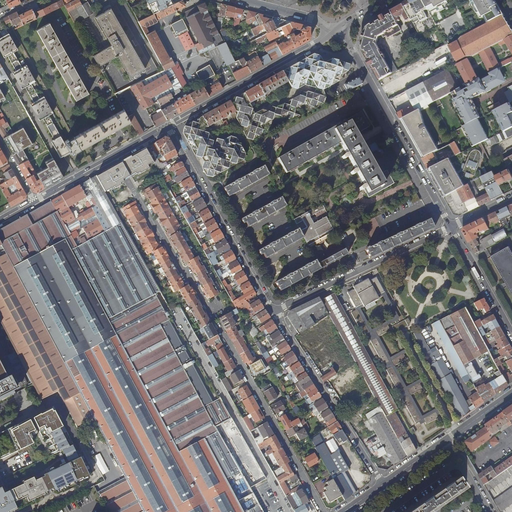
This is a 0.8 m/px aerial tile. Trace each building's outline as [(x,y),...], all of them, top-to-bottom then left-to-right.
[(9,8),(20,3),(19,0),(11,0),(10,0),(5,0),(8,5),(9,8)] [(62,0),(60,0),(50,5),(52,8),(53,10),(65,5),(64,4),(62,0)] [(82,4),(79,0),(73,0),(64,4),(65,5),(75,23),(82,19),(75,8),(82,4)] [(144,0),(131,7),(138,21),(152,14),(180,0),(173,0),(173,2),(171,1),(170,0),(144,0)] [(185,6),(181,0),(180,0),(152,14),(155,19),(181,7),(185,6)] [(221,55),(230,51),(225,41),(221,44),(216,34),(218,33),(215,27),(206,10),(211,7),(208,0),(197,5),(197,6),(191,9),(184,12),(185,15),(199,43),(195,45),(200,54),(203,53),(204,52),(206,51),(216,46),(220,53),(221,55)] [(349,7),(349,6),(349,5),(349,4),(348,3),(347,2),(347,1),(346,1),(344,0),(343,0),(342,0),(341,1),(340,1),(339,2),(339,3),(338,3),(338,4),(338,5),(338,6),(338,8),(338,9),(339,9),(339,10),(340,11),(341,11),(343,12),(344,12),(345,12),(346,11),(347,11),(348,10),(348,9),(349,8),(349,7)] [(430,35),(411,0),(409,0),(403,4),(410,18),(422,39),(430,35)] [(439,30),(422,0),(411,0),(430,35),(439,30)] [(422,0),(439,30),(447,45),(504,15),(494,0),(422,0)] [(30,5),(32,9),(36,18),(50,12),(48,6),(37,11),(36,9),(38,8),(35,2),(30,5)] [(93,13),(87,2),(82,4),(75,8),(82,19),(93,13)] [(226,5),(221,3),(218,15),(224,16),(224,15),(226,5)] [(410,18),(403,4),(391,10),(392,12),(397,22),(400,20),(399,19),(399,17),(401,16),(401,17),(403,16),(403,15),(404,15),(403,16),(406,20),(410,18)] [(236,7),(226,5),(224,15),(225,15),(225,16),(231,18),(232,17),(233,17),(236,7)] [(242,9),(236,7),(233,17),(233,18),(231,27),(238,23),(242,9)] [(93,55),(99,66),(117,56),(129,77),(131,80),(138,76),(136,74),(145,69),(110,8),(95,17),(111,45),(93,55)] [(19,11),(16,12),(21,21),(22,24),(23,25),(25,23),(25,22),(25,20),(31,18),(33,18),(33,20),(36,18),(32,9),(20,14),(20,13),(19,11)] [(259,13),(248,10),(246,20),(255,16),(259,13)] [(16,12),(3,18),(5,23),(10,21),(12,25),(20,21),(21,21),(16,12)] [(397,22),(392,12),(385,16),(386,16),(386,17),(385,18),(384,19),(383,19),(382,18),(378,20),(371,24),(363,50),(367,57),(369,61),(370,60),(370,61),(371,61),(372,62),(372,63),(372,64),(371,64),(373,68),(379,80),(398,70),(385,47),(383,48),(381,45),(378,47),(377,44),(379,36),(382,35),(383,37),(386,36),(388,38),(402,30),(397,22)] [(264,14),(259,13),(255,16),(259,25),(272,19),(263,17),(264,14)] [(157,56),(164,70),(171,67),(182,87),(183,86),(184,86),(186,85),(187,85),(179,70),(181,69),(178,63),(173,66),(153,28),(147,31),(145,26),(156,21),(155,19),(152,14),(138,21),(157,56)] [(504,15),(447,45),(428,54),(431,61),(435,60),(438,58),(445,54),(451,67),(461,62),(462,62),(511,35),(511,28),(509,24),(504,15)] [(255,16),(246,20),(248,23),(253,21),(256,26),(259,25),(255,16)] [(188,31),(182,18),(179,20),(170,24),(174,33),(175,34),(184,29),(185,32),(187,31),(188,31)] [(367,57),(363,50),(371,24),(378,20),(377,18),(370,22),(368,24),(368,26),(362,46),(361,49),(361,51),(365,58),(367,57)] [(259,25),(256,26),(249,30),(251,33),(253,32),(253,33),(264,28),(267,33),(276,28),(272,19),(259,25)] [(300,29),(307,26),(291,21),(279,27),(276,28),(267,33),(256,38),(258,41),(262,39),(265,37),(265,36),(266,36),(269,41),(283,34),(285,37),(286,36),(288,35),(294,32),(293,30),(296,29),(299,30),(300,29)] [(36,30),(76,100),(88,93),(49,23),(36,30)] [(288,35),(295,47),(309,39),(310,35),(309,31),(310,26),(307,26),(300,29),(301,32),(294,35),(293,34),(295,33),(294,32),(288,35)] [(81,150),(80,150),(74,138),(66,143),(67,145),(66,145),(49,115),(53,113),(44,97),(40,99),(32,84),(36,82),(27,66),(23,68),(14,53),(18,51),(7,30),(1,33),(3,38),(0,39),(0,50),(4,59),(8,57),(16,72),(13,74),(22,90),(26,88),(34,103),(30,105),(40,121),(43,119),(54,140),(51,142),(60,158),(70,153),(72,155),(81,150)] [(185,32),(177,36),(184,50),(194,46),(187,31),(185,32)] [(282,54),(295,47),(288,35),(286,36),(288,40),(283,43),(282,42),(277,45),(282,54)] [(511,62),(511,61),(511,35),(462,62),(461,62),(451,67),(450,68),(452,71),(458,68),(466,82),(459,86),(460,88),(467,85),(478,79),(489,73),(497,69),(511,62)] [(262,56),(259,58),(263,65),(282,54),(277,45),(275,41),(263,47),(266,52),(267,52),(268,54),(263,57),(262,56)] [(226,65),(228,64),(234,61),(230,51),(221,55),(226,65)] [(350,64),(331,59),(324,63),(319,56),(313,54),(293,65),(282,72),(284,74),(288,82),(291,88),(297,90),(305,85),(317,88),(313,93),(307,92),(272,110),(272,109),(268,111),(263,109),(255,113),(250,103),(244,93),(230,101),(236,112),(237,111),(238,112),(236,117),(240,125),(244,126),(243,130),(247,137),(254,140),(277,128),(271,126),(275,115),(286,118),(284,124),(301,115),(295,114),(296,108),(303,104),(309,106),(307,112),(332,99),(326,97),(323,90),(339,81),(340,75),(348,71),(350,64)] [(445,54),(438,58),(445,71),(450,68),(451,67),(445,54)] [(250,72),(263,65),(257,56),(252,59),(251,57),(248,58),(249,60),(247,61),(245,61),(242,57),(238,59),(243,67),(247,65),(250,72)] [(236,80),(250,72),(247,65),(243,67),(238,59),(234,61),(228,64),(236,80)] [(209,83),(217,79),(213,71),(209,65),(195,72),(198,79),(202,86),(203,86),(209,83)] [(154,126),(166,120),(161,111),(161,110),(160,109),(161,108),(157,99),(170,93),(179,88),(182,87),(171,67),(164,70),(130,87),(142,109),(145,108),(154,126)] [(0,83),(8,79),(2,68),(0,68),(0,83)] [(373,68),(371,69),(378,81),(379,80),(373,68)] [(429,79),(406,91),(413,106),(416,111),(420,109),(451,93),(460,88),(459,86),(452,71),(450,68),(445,71),(433,77),(429,79)] [(503,81),(497,69),(489,73),(491,75),(479,81),(478,79),(467,85),(468,88),(462,91),(460,88),(451,93),(454,97),(453,97),(455,101),(453,101),(455,105),(455,104),(457,107),(455,108),(459,116),(461,115),(463,119),(462,119),(466,126),(479,119),(476,112),(475,112),(473,109),(475,108),(470,98),(473,97),(473,98),(483,93),(482,92),(485,91),(486,92),(490,90),(489,88),(492,87),(492,88),(495,86),(495,85),(503,81)] [(284,74),(282,72),(258,85),(264,95),(282,85),(283,85),(288,82),(284,74)] [(348,91),(363,83),(359,77),(344,84),(348,91)] [(208,96),(222,88),(219,81),(210,85),(209,83),(203,86),(208,96)] [(264,95),(258,85),(244,93),(250,103),(264,95)] [(195,103),(208,96),(203,86),(202,86),(191,93),(189,94),(195,103)] [(157,99),(161,108),(163,107),(161,104),(168,101),(168,100),(173,97),(172,96),(170,93),(157,99)] [(181,111),(195,103),(189,94),(186,95),(185,94),(183,95),(183,96),(180,98),(180,97),(177,99),(178,99),(175,101),(175,102),(181,111)] [(236,112),(230,101),(216,109),(222,119),(228,116),(227,115),(229,114),(230,115),(236,112)] [(166,120),(181,111),(175,102),(161,110),(161,111),(166,120)] [(504,131),(511,127),(511,125),(506,115),(511,112),(511,108),(509,103),(494,111),(504,131)] [(413,106),(397,114),(400,120),(403,118),(416,111),(413,106)] [(130,121),(128,117),(124,109),(111,117),(81,134),(80,134),(79,134),(80,135),(74,138),(80,150),(117,129),(130,121)] [(222,119),(216,109),(202,116),(208,127),(222,119)] [(416,111),(403,118),(425,157),(435,152),(439,150),(425,125),(420,109),(416,111)] [(368,127),(360,112),(277,158),(286,173),(340,143),(347,154),(344,155),(342,157),(343,159),(345,159),(346,158),(348,157),(355,170),(354,170),(352,171),(350,172),(352,175),(353,174),(355,174),(357,172),(364,185),(363,186),(360,187),(359,188),(361,190),(362,190),(364,189),(366,188),(364,189),(369,197),(394,183),(387,170),(379,174),(360,141),(356,134),(368,127)] [(138,135),(143,132),(132,114),(128,117),(130,121),(138,135)] [(206,175),(213,177),(244,160),(246,153),(237,138),(230,136),(223,140),(217,138),(215,145),(212,147),(213,141),(206,128),(208,127),(202,116),(185,126),(183,132),(196,156),(202,157),(204,161),(202,167),(206,175)] [(479,119),(466,126),(476,145),(489,139),(479,119)] [(0,125),(0,133),(2,136),(6,134),(5,132),(6,131),(4,128),(9,126),(7,122),(0,125)] [(511,127),(504,131),(490,138),(493,145),(511,135),(511,127)] [(162,156),(164,155),(175,149),(169,139),(165,137),(155,143),(161,154),(162,156)] [(455,142),(450,144),(456,155),(461,153),(455,142)] [(155,143),(151,145),(154,150),(158,156),(161,154),(155,143)] [(511,147),(506,151),(506,152),(502,155),(504,160),(511,155),(511,147)] [(471,152),(464,170),(476,175),(483,156),(483,154),(482,151),(480,148),(476,148),(473,150),(471,152)] [(12,155),(17,163),(22,161),(19,157),(25,154),(22,149),(12,155)] [(137,153),(128,158),(128,159),(126,161),(126,160),(125,161),(127,165),(126,165),(132,175),(136,173),(137,174),(140,172),(141,174),(150,168),(148,165),(154,162),(153,161),(146,149),(140,152),(137,154),(137,153)] [(178,155),(175,149),(164,155),(167,161),(178,155)] [(158,156),(154,150),(152,152),(156,160),(157,159),(162,156),(161,154),(158,156)] [(425,157),(421,159),(427,169),(435,166),(433,162),(429,164),(428,162),(435,159),(433,155),(436,154),(435,152),(425,157)] [(153,161),(154,162),(159,170),(165,167),(163,164),(161,165),(157,159),(156,160),(153,161)] [(435,166),(427,169),(443,198),(451,194),(457,190),(465,186),(449,159),(443,162),(442,162),(439,164),(435,166)] [(18,166),(25,178),(31,175),(28,170),(26,167),(28,166),(30,169),(33,174),(36,173),(28,160),(18,166)] [(119,164),(115,166),(123,180),(127,177),(132,175),(126,165),(127,165),(125,161),(119,164)] [(176,171),(184,166),(182,162),(169,169),(171,172),(175,169),(176,171)] [(115,165),(105,171),(105,172),(103,173),(102,172),(96,176),(105,192),(114,187),(115,188),(121,185),(120,184),(124,182),(123,180),(115,166),(115,165)] [(270,174),(265,165),(257,169),(253,171),(253,172),(239,179),(235,181),(235,182),(224,188),(229,197),(270,174)] [(165,167),(159,170),(161,175),(168,171),(168,169),(166,166),(165,167)] [(53,182),(63,177),(60,171),(54,175),(49,167),(46,169),(53,182)] [(187,171),(185,167),(176,172),(175,171),(173,172),(174,176),(171,178),(169,174),(163,178),(166,183),(172,179),(175,177),(178,176),(187,171)] [(500,185),(511,179),(511,176),(511,174),(509,170),(508,168),(507,169),(507,171),(504,172),(503,173),(495,176),(500,185)] [(6,177),(0,179),(0,183),(15,175),(11,169),(3,173),(6,177)] [(189,175),(187,171),(178,176),(180,180),(189,175)] [(492,200),(504,194),(500,185),(495,176),(493,171),(481,178),(487,191),(492,200)] [(36,192),(44,188),(39,179),(36,180),(35,179),(38,177),(36,173),(33,174),(31,175),(25,178),(33,191),(36,192)] [(15,175),(0,183),(0,186),(9,203),(11,206),(25,198),(26,194),(15,175)] [(105,192),(96,176),(79,185),(86,197),(88,201),(105,231),(122,222),(105,192)] [(183,187),(193,182),(190,178),(181,183),(183,187)] [(172,179),(166,183),(169,188),(174,185),(175,185),(172,179)] [(185,191),(195,186),(193,182),(183,187),(185,191)] [(468,184),(476,199),(480,197),(472,182),(468,184)] [(157,187),(155,184),(143,191),(147,197),(148,197),(152,205),(151,205),(155,211),(156,211),(161,219),(159,219),(163,226),(164,225),(169,233),(167,234),(169,237),(170,236),(172,240),(171,241),(175,247),(176,246),(180,253),(179,254),(182,260),(183,260),(185,263),(189,261),(191,264),(190,265),(193,271),(194,271),(198,277),(197,277),(200,284),(201,283),(205,289),(204,290),(207,296),(209,295),(210,299),(219,294),(218,291),(220,290),(216,282),(214,284),(211,279),(213,278),(209,270),(207,271),(204,266),(206,265),(202,257),(200,259),(198,256),(195,258),(193,255),(196,254),(192,246),(189,247),(186,242),(188,240),(184,232),(181,234),(179,231),(182,229),(158,186),(157,187)] [(468,212),(479,206),(476,199),(468,184),(465,186),(457,190),(464,203),(468,212)] [(86,197),(79,185),(61,195),(68,207),(86,197)] [(189,197),(198,192),(196,188),(187,193),(189,197)] [(457,207),(464,203),(457,190),(451,194),(457,207)] [(479,206),(492,200),(487,191),(485,191),(487,194),(482,196),(481,195),(480,196),(481,197),(480,197),(476,199),(479,206)] [(192,202),(201,197),(198,192),(189,197),(187,198),(189,202),(186,203),(184,200),(182,201),(177,204),(180,209),(185,206),(192,202)] [(421,199),(417,193),(410,197),(413,203),(421,199)] [(61,195),(51,201),(65,225),(75,219),(71,213),(71,212),(70,210),(68,207),(61,195)] [(287,206),(282,197),(274,201),(270,203),(256,211),(252,213),(242,219),(246,228),(287,206)] [(194,207),(204,202),(202,198),(192,203),(194,207)] [(160,291),(122,222),(105,231),(77,246),(70,233),(65,225),(51,201),(0,229),(0,241),(64,361),(94,418),(126,477),(132,490),(143,511),(262,511),(239,470),(215,427),(231,418),(222,402),(211,409),(216,419),(211,421),(204,407),(212,402),(155,294),(160,291)] [(105,231),(88,201),(86,202),(86,203),(85,204),(89,209),(86,211),(85,210),(83,211),(83,210),(79,211),(81,214),(78,215),(76,210),(71,213),(75,219),(75,220),(77,218),(79,222),(80,221),(80,222),(80,228),(83,228),(86,234),(79,237),(78,237),(78,236),(76,232),(79,230),(78,229),(70,233),(77,246),(105,231)] [(202,328),(210,324),(208,320),(209,320),(206,314),(204,314),(201,308),(202,307),(199,301),(197,302),(194,295),(195,295),(191,288),(190,289),(188,285),(184,288),(182,284),(183,283),(180,277),(179,278),(175,271),(176,270),(172,264),(171,264),(167,257),(168,257),(165,250),(164,251),(162,247),(161,248),(159,244),(158,245),(153,237),(155,236),(151,230),(150,231),(145,223),(147,222),(143,216),(142,216),(138,208),(139,208),(135,201),(123,208),(125,211),(123,212),(148,255),(153,252),(155,256),(152,257),(155,264),(158,262),(162,269),(159,271),(163,277),(166,276),(170,283),(167,284),(170,291),(173,289),(175,293),(180,290),(181,293),(178,295),(183,302),(186,301),(188,306),(186,307),(190,315),(193,313),(195,318),(193,319),(197,327),(200,326),(201,329),(202,328)] [(197,212),(206,206),(204,202),(194,207),(193,208),(191,209),(193,212),(196,210),(197,212)] [(235,206),(240,214),(247,211),(243,202),(235,206)] [(11,206),(9,203),(0,207),(0,211),(1,212),(11,206)] [(322,204),(294,219),(297,224),(303,221),(307,227),(300,231),(304,237),(309,246),(335,231),(326,216),(314,223),(313,221),(311,219),(310,216),(325,208),(322,204)] [(185,206),(180,209),(183,214),(188,211),(185,206)] [(511,216),(508,207),(499,211),(501,214),(501,213),(502,214),(501,215),(498,216),(504,229),(508,227),(510,226),(506,219),(511,216)] [(201,218),(210,212),(208,208),(198,214),(199,215),(196,217),(195,214),(192,216),(186,219),(189,224),(195,221),(198,219),(201,218)] [(188,211),(183,214),(186,219),(192,216),(190,213),(189,213),(188,211)] [(203,222),(212,216),(210,212),(201,218),(203,222)] [(498,216),(496,212),(487,217),(491,226),(498,223),(498,224),(498,225),(500,230),(492,234),(496,243),(508,236),(504,229),(498,216)] [(75,219),(65,225),(70,233),(78,229),(80,228),(80,222),(80,221),(79,222),(77,218),(75,220),(75,219)] [(488,227),(484,218),(464,228),(463,232),(469,243),(477,239),(479,237),(477,234),(479,232),(480,234),(482,234),(481,232),(485,231),(485,232),(489,230),(488,227)] [(204,224),(207,228),(216,223),(213,219),(204,224)] [(366,249),(371,258),(380,253),(404,242),(428,231),(435,228),(430,219),(419,224),(419,223),(415,225),(415,226),(401,233),(400,232),(396,234),(382,241),(381,241),(377,243),(369,247),(367,248),(366,249)] [(195,221),(189,224),(192,229),(198,226),(195,221)] [(209,232),(218,227),(216,223),(207,228),(209,232)] [(210,240),(212,238),(210,234),(219,229),(219,228),(207,235),(210,240)] [(263,259),(304,237),(300,231),(299,228),(292,232),(287,234),(287,235),(273,242),(269,244),(269,245),(259,250),(263,259)] [(212,238),(221,233),(219,229),(210,234),(212,238)] [(215,242),(224,237),(221,233),(212,238),(210,240),(213,245),(215,243),(215,242)] [(496,243),(492,234),(487,237),(491,246),(496,243)] [(491,246),(487,237),(483,239),(481,241),(482,244),(480,245),(477,246),(480,252),(491,246)] [(227,244),(224,238),(216,243),(216,244),(215,245),(215,246),(211,248),(213,252),(216,250),(218,249),(227,244)] [(477,239),(469,243),(475,254),(480,252),(477,246),(480,245),(477,239)] [(0,320),(41,399),(58,391),(66,407),(77,426),(94,418),(64,361),(0,241),(0,320)] [(230,248),(227,244),(218,249),(218,250),(220,254),(230,248)] [(511,252),(509,247),(491,258),(511,294),(511,252)] [(318,263),(321,269),(329,264),(348,254),(345,248),(318,263)] [(328,255),(329,257),(343,249),(342,248),(328,255)] [(224,260),(234,255),(231,250),(222,255),(222,256),(221,258),(222,261),(224,260)] [(209,261),(216,257),(213,252),(210,253),(206,255),(209,261)] [(226,263),(236,258),(234,255),(224,260),(226,263)] [(218,263),(216,257),(209,261),(212,266),(215,265),(218,263)] [(218,277),(239,265),(236,260),(227,265),(225,266),(227,270),(222,273),(220,269),(218,270),(215,271),(218,277)] [(281,291),(321,269),(318,263),(316,260),(309,263),(305,265),(305,266),(291,273),(290,273),(286,275),(287,276),(276,282),(281,291)] [(231,276),(242,270),(239,265),(218,277),(221,282),(225,280),(224,278),(229,274),(231,276)] [(236,281),(245,275),(242,270),(231,276),(230,277),(233,282),(236,281)] [(238,285),(248,280),(245,275),(236,281),(238,285)] [(365,307),(379,299),(377,296),(381,294),(384,292),(376,277),(369,281),(368,279),(353,287),(355,289),(348,293),(355,306),(356,308),(358,306),(363,304),(365,307)] [(242,291),(251,286),(249,282),(240,287),(242,291)] [(249,299),(256,295),(251,286),(242,291),(244,295),(242,296),(238,299),(241,303),(249,299)] [(373,332),(376,331),(388,324),(388,325),(389,325),(399,319),(384,292),(381,294),(394,318),(371,330),(358,306),(356,308),(357,310),(370,332),(367,334),(371,341),(371,340),(368,335),(373,332)] [(399,410),(345,312),(342,306),(336,297),(335,293),(321,300),(329,315),(339,332),(347,348),(351,355),(355,362),(364,378),(369,386),(373,394),(380,407),(383,412),(392,429),(407,456),(416,450),(407,435),(407,434),(395,412),(399,410)] [(287,316),(298,334),(329,315),(319,298),(289,312),(287,316)] [(483,298),(474,303),(478,311),(483,308),(485,313),(490,310),(483,298)] [(262,304),(259,300),(255,302),(255,301),(254,301),(253,301),(251,302),(249,299),(241,303),(241,304),(235,306),(237,310),(245,306),(248,311),(250,310),(252,309),(262,304)] [(255,313),(264,307),(262,304),(252,309),(255,313)] [(473,323),(467,311),(465,307),(449,315),(468,351),(473,359),(476,358),(488,352),(488,350),(486,346),(481,337),(481,336),(477,329),(473,323)] [(255,321),(256,321),(268,314),(265,309),(256,314),(253,316),(252,316),(255,321)] [(370,332),(357,310),(351,313),(364,335),(367,334),(370,332)] [(229,313),(220,318),(226,330),(234,325),(236,324),(229,313)] [(261,323),(270,318),(268,314),(256,321),(257,322),(260,321),(261,323)] [(321,326),(328,339),(339,332),(329,315),(300,334),(298,335),(300,338),(302,337),(309,333),(310,333),(321,326)] [(468,351),(449,315),(439,320),(465,368),(471,380),(473,383),(481,379),(479,374),(478,374),(478,373),(476,374),(470,362),(473,360),(473,359),(468,351)] [(480,319),(473,323),(477,329),(495,319),(492,315),(484,320),(481,321),(480,319)] [(410,321),(408,318),(407,318),(405,320),(392,327),(395,332),(396,332),(410,324),(410,321)] [(490,329),(498,324),(495,319),(477,329),(481,336),(481,337),(485,335),(483,330),(489,327),(490,329)] [(266,329),(275,324),(272,320),(259,328),(262,332),(263,331),(266,329)] [(465,368),(439,320),(433,324),(463,378),(459,380),(462,385),(471,380),(465,368)] [(268,333),(277,328),(275,324),(266,329),(268,333)] [(379,336),(391,330),(388,325),(388,324),(376,331),(378,337),(379,336)] [(234,325),(226,330),(233,342),(242,337),(244,335),(241,330),(238,332),(234,325)] [(486,346),(504,336),(499,327),(491,331),(488,333),(490,337),(491,337),(491,338),(493,340),(489,342),(485,335),(481,337),(486,346)] [(199,330),(194,332),(201,344),(206,342),(209,340),(206,334),(205,334),(202,336),(199,330)] [(460,419),(483,403),(478,393),(476,393),(473,395),(473,396),(469,399),(465,402),(442,359),(436,362),(419,330),(414,333),(430,364),(460,419)] [(272,340),(281,335),(279,331),(270,336),(269,335),(266,337),(269,342),(272,340)] [(382,366),(385,371),(386,370),(392,367),(394,366),(392,362),(391,360),(404,354),(405,357),(408,355),(405,349),(390,357),(379,336),(378,337),(376,331),(373,332),(389,362),(384,365),(382,366)] [(328,339),(305,353),(313,365),(323,359),(331,371),(321,378),(323,382),(328,380),(336,374),(332,367),(351,355),(347,348),(339,332),(328,339)] [(389,362),(373,332),(368,335),(371,340),(371,341),(384,365),(389,362)] [(218,335),(214,337),(209,340),(206,342),(209,346),(211,345),(213,348),(215,347),(217,351),(225,347),(222,342),(220,344),(218,340),(220,339),(218,335)] [(283,337),(281,335),(272,340),(276,345),(285,340),(283,337)] [(499,350),(509,344),(504,336),(486,346),(488,350),(495,346),(494,344),(497,342),(498,344),(496,346),(499,350)] [(240,354),(248,350),(243,342),(244,340),(242,337),(233,342),(240,354)] [(288,345),(285,340),(276,345),(279,351),(288,345)] [(501,356),(511,350),(509,344),(499,350),(498,350),(501,356)] [(278,357),(290,349),(288,345),(279,351),(277,352),(276,353),(278,357)] [(226,349),(225,347),(217,351),(219,354),(222,359),(222,360),(223,363),(229,360),(227,357),(223,350),(226,349)] [(508,361),(511,358),(511,349),(511,350),(501,356),(498,357),(493,360),(497,367),(501,365),(503,363),(503,362),(501,363),(499,359),(505,356),(508,361)] [(253,359),(248,350),(240,354),(245,363),(248,361),(250,365),(257,361),(255,358),(253,359)] [(286,361),(295,356),(292,352),(283,357),(286,361)] [(490,355),(493,360),(498,357),(498,356),(495,352),(490,355)] [(208,356),(211,363),(216,361),(212,354),(211,354),(208,356)] [(395,366),(407,359),(405,357),(404,354),(391,360),(392,362),(394,366),(395,366)] [(332,367),(336,374),(355,362),(351,355),(332,367)] [(268,365),(274,361),(272,359),(270,356),(269,357),(265,360),(268,365)] [(286,368),(289,366),(288,365),(297,359),(295,356),(286,361),(281,364),(284,369),(286,368)] [(236,367),(231,359),(229,360),(223,363),(228,371),(225,373),(227,377),(230,375),(233,373),(231,369),(236,367)] [(262,370),(265,374),(272,371),(271,371),(269,366),(264,368),(263,366),(264,365),(261,359),(257,361),(250,365),(255,374),(262,370)] [(293,372),(301,366),(299,362),(290,368),(293,372)] [(295,375),(304,370),(301,366),(293,372),(295,375)] [(405,391),(408,390),(407,389),(420,383),(421,386),(424,385),(421,379),(406,387),(395,366),(394,366),(392,367),(405,391)] [(400,394),(405,391),(392,367),(386,370),(400,394)] [(238,371),(233,373),(230,375),(235,384),(243,380),(238,371)] [(496,394),(508,386),(502,376),(501,374),(500,373),(499,371),(495,373),(496,375),(500,377),(490,383),(496,394)] [(502,376),(508,386),(511,382),(511,374),(510,375),(508,372),(504,375),(502,373),(501,374),(502,376)] [(299,382),(308,376),(305,373),(297,378),(299,382)] [(300,393),(313,385),(308,376),(299,382),(297,384),(294,385),(300,393)] [(369,386),(364,378),(341,392),(347,402),(357,395),(361,402),(373,394),(369,386)] [(17,379),(0,387),(0,404),(25,392),(17,379)] [(228,392),(232,390),(228,382),(223,385),(228,392)] [(483,403),(496,394),(490,383),(489,384),(488,382),(476,389),(478,393),(483,403)] [(411,395),(423,388),(421,386),(420,383),(407,389),(408,390),(410,395),(411,395)] [(310,398),(318,393),(313,385),(300,393),(296,396),(299,400),(305,396),(307,394),(310,398)] [(237,402),(238,404),(243,401),(244,400),(252,396),(246,386),(238,391),(239,392),(243,399),(239,402),(237,402)] [(277,397),(272,387),(272,388),(264,392),(270,401),(271,401),(272,402),(276,399),(276,398),(277,397)] [(410,395),(408,390),(405,391),(400,394),(398,395),(401,400),(403,399),(408,396),(410,395)] [(235,395),(239,402),(243,399),(239,392),(235,395)] [(312,402),(321,396),(318,393),(310,398),(312,402)] [(347,402),(351,408),(361,402),(357,395),(347,402)] [(411,395),(410,395),(408,396),(421,420),(424,419),(423,419),(436,412),(437,415),(440,414),(437,408),(422,416),(411,395)] [(259,409),(252,396),(244,400),(243,401),(246,406),(250,413),(247,414),(246,412),(241,416),(242,419),(247,416),(249,415),(259,409)] [(408,396),(403,399),(416,423),(419,422),(421,420),(408,396)] [(312,411),(325,403),(322,399),(314,405),(313,403),(310,405),(309,406),(312,411)] [(273,406),(279,417),(279,418),(285,415),(283,411),(285,409),(281,401),(273,406)] [(320,414),(328,408),(325,403),(312,411),(315,416),(320,414)] [(53,407),(33,416),(39,428),(44,426),(47,432),(50,431),(60,451),(61,451),(67,464),(44,475),(45,477),(36,482),(34,479),(7,492),(1,478),(0,478),(0,511),(4,511),(16,507),(13,502),(26,496),(27,498),(29,502),(42,495),(42,494),(54,488),(55,491),(83,478),(84,479),(90,476),(81,457),(74,444),(71,445),(62,426),(63,426),(53,407)] [(366,415),(368,420),(383,412),(380,407),(366,415)] [(328,427),(337,422),(328,408),(320,414),(328,427)] [(264,418),(259,409),(249,415),(250,416),(251,415),(257,425),(262,421),(261,419),(264,418)] [(378,436),(392,429),(383,412),(368,420),(378,436)] [(426,424),(439,418),(437,415),(436,412),(423,419),(424,419),(424,421),(425,422),(426,424)] [(504,412),(486,425),(487,427),(492,434),(499,429),(503,427),(504,428),(504,427),(503,426),(508,423),(510,426),(511,424),(511,423),(510,421),(504,412)] [(288,420),(285,415),(279,418),(287,431),(295,426),(299,424),(301,423),(299,419),(290,424),(289,422),(290,421),(289,419),(288,420)] [(250,432),(255,429),(247,416),(242,419),(250,432)] [(29,418),(0,432),(0,459),(34,443),(31,438),(33,437),(31,434),(36,431),(29,418)] [(393,466),(407,456),(392,429),(378,436),(368,420),(365,422),(363,423),(372,440),(367,442),(372,452),(377,459),(387,453),(391,460),(390,461),(393,466)] [(270,429),(267,422),(255,429),(250,432),(257,445),(274,435),(270,429)] [(342,430),(337,422),(328,427),(330,430),(329,431),(330,433),(331,432),(332,434),(332,435),(333,435),(342,430)] [(302,425),(301,423),(299,424),(302,430),(299,432),(295,426),(287,431),(290,437),(294,435),(296,433),(296,434),(300,441),(308,436),(305,430),(302,425)] [(491,438),(490,436),(485,428),(466,442),(472,451),(491,438)] [(348,440),(342,430),(333,435),(336,441),(337,441),(338,442),(337,442),(339,444),(342,442),(343,443),(348,440)] [(311,439),(315,446),(323,441),(319,434),(311,439)] [(281,448),(274,435),(257,445),(260,449),(270,444),(272,448),(265,452),(267,454),(265,455),(266,457),(270,455),(281,448)] [(493,447),(498,443),(494,438),(489,441),(493,447)] [(345,501),(352,495),(330,456),(331,455),(323,441),(315,446),(323,460),(322,460),(327,470),(330,474),(333,479),(341,495),(345,501)] [(290,463),(281,448),(270,455),(271,457),(273,455),(280,467),(272,471),(279,484),(284,482),(290,478),(294,476),(288,466),(287,464),(290,463)] [(318,462),(314,454),(304,459),(309,467),(318,462)] [(479,475),(485,485),(489,482),(486,476),(487,475),(488,476),(490,475),(489,474),(490,473),(494,478),(511,465),(511,457),(494,470),(492,466),(479,475)] [(262,511),(273,511),(270,511),(266,511),(257,495),(270,488),(269,486),(255,461),(239,470),(262,511)] [(485,485),(488,491),(511,474),(511,465),(494,478),(489,482),(485,485)] [(143,511),(132,490),(126,477),(99,491),(109,511),(143,511)] [(467,489),(462,482),(459,478),(410,511),(430,511),(431,511),(430,511),(433,511),(436,510),(440,507),(439,506),(449,499),(450,501),(455,497),(461,493),(460,491),(465,488),(466,489),(467,489)] [(341,495),(333,479),(326,483),(327,486),(324,488),(325,491),(323,493),(329,503),(334,500),(334,499),(341,495)] [(300,489),(299,487),(298,488),(291,491),(292,492),(290,493),(284,482),(279,484),(286,497),(290,495),(294,492),(300,489)] [(511,487),(494,501),(500,511),(511,504),(511,487)] [(303,505),(309,502),(301,489),(300,489),(294,492),(296,496),(297,495),(303,505)] [(294,492),(290,495),(298,508),(303,505),(297,495),(296,496),(294,492)] [(290,495),(286,497),(294,510),(298,508),(290,495)]
